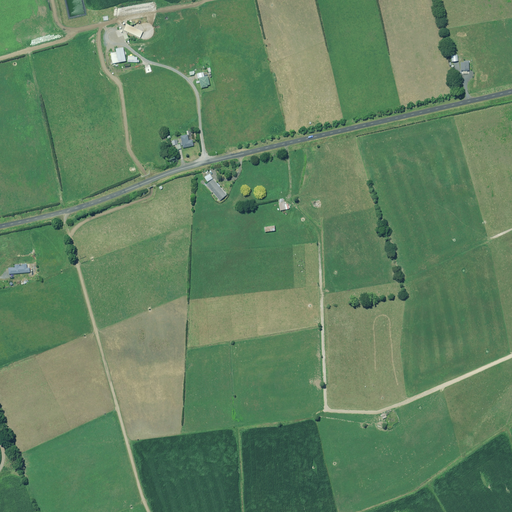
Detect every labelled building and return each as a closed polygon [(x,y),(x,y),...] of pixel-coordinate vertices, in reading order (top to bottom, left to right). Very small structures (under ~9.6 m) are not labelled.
[(143,32),(127,24),(124,30),(140,38),(143,32)] [(126,61),(124,48),(116,49),(117,52),(111,54),(113,64),(126,61)] [(461,63),(461,71),(462,71),(462,74),(469,74),(469,62),(470,62),(470,61),(465,61),(465,63),(461,63)] [(199,79),(200,81),(196,81),(197,84),(200,83),(201,88),(210,86),(208,76),(205,77),(204,73),(197,74),(198,79),(199,79)] [(190,140),(189,135),(181,136),(183,148),(194,146),(193,140),(190,140)] [(178,145),(177,140),(172,141),(173,145),(176,145),(177,150),(182,149),(181,144),(178,145)] [(227,195),(210,174),(205,178),(208,181),(204,184),(212,193),(213,192),(220,201),(227,195)] [(283,202),(282,199),(278,200),(280,211),(287,209),(285,202),(283,202)] [(21,266),(20,265),(15,265),(15,268),(9,268),(9,274),(31,272),(30,268),(27,268),(27,264),(22,264),(23,266),(21,266)] [(391,426),(385,413),(382,415),(387,428),(391,426)] [(303,479),(299,469),(292,472),(296,481),(303,479)]
